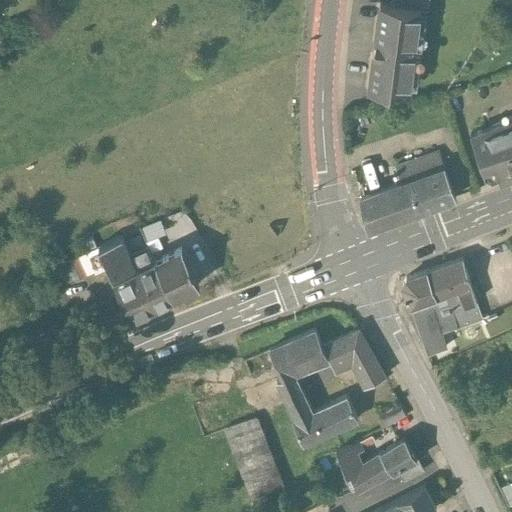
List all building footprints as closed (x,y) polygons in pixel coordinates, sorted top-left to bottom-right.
[(392,0),(392,7),(423,10),(425,10),(426,0),(392,0)] [(388,95),(390,85),(414,88),(423,10),(392,7),(379,5),(369,93),(388,95)] [(511,175),(511,138),(506,121),(473,133),(487,171),(495,168),(499,180),(511,175)] [(400,179),(359,193),(366,228),(456,196),(438,149),(395,164),(400,179)] [(83,239),(89,251),(99,246),(93,234),(83,239)] [(132,315),(154,304),(137,267),(121,235),(99,246),(107,263),(132,315)] [(76,279),(107,263),(99,246),(89,251),(67,261),(76,279)] [(180,247),(154,259),(163,276),(165,275),(175,294),(197,284),(180,247)] [(461,257),(401,277),(426,351),(445,345),(440,330),(457,324),(451,306),(475,298),(461,257)] [(154,304),(175,294),(165,275),(163,276),(154,259),(137,267),(154,304)] [(451,306),(457,324),(481,316),(475,298),(451,306)] [(359,325),(322,344),(330,358),(335,369),(352,361),(365,385),(385,375),(359,325)] [(276,378),(290,406),(307,398),(294,372),(330,358),(322,344),(315,329),(269,348),(282,375),(276,378)] [(312,410),(307,398),(290,406),(294,416),(292,417),(303,441),(355,417),(344,395),(312,410)] [(283,482),(256,417),(225,430),(252,495),(283,482)] [(386,437),(382,429),(372,433),(377,442),(386,437)] [(371,432),(361,438),(364,444),(375,439),(371,432)] [(349,472),(358,489),(395,467),(415,456),(403,438),(362,461),(357,450),(364,447),(360,439),(338,449),(346,473),(349,472)] [(422,469),(415,456),(395,467),(403,480),(422,469)] [(424,484),(379,508),(381,511),(425,511),(436,506),(424,484)]
